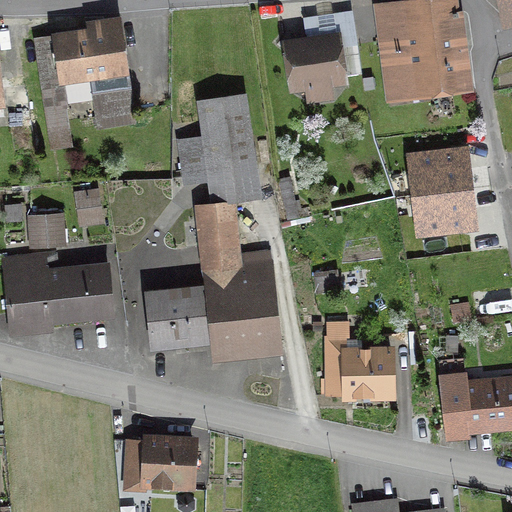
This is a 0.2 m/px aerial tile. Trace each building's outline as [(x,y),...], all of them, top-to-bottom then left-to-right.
[(416,93),(465,86),(455,13),(435,16),(433,0),(418,0),(403,2),(405,21),(396,27),(397,39),(379,41),(387,101),(416,97),(416,93)] [(511,0),(495,0),(498,11),(511,8),(511,0)] [(133,123),(132,110),(118,20),(102,22),(103,30),(87,32),(87,30),(55,34),(55,36),(35,39),(52,149),(70,147),(61,97),(90,92),(95,129),(133,123)] [(291,88),(341,81),(335,39),(285,46),(291,88)] [(230,203),(255,200),(240,95),(199,100),(205,139),(179,143),(185,182),(211,179),(215,204),(195,206),(205,300),(185,303),(183,290),(145,294),(150,348),(277,334),(269,253),(236,257),(230,203)] [(79,225),(99,222),(95,192),(74,195),(79,225)] [(31,246),(59,245),(58,218),(30,219),(31,246)] [(46,274),(44,256),(1,260),(7,321),(110,310),(106,268),(46,274)] [(315,294),(337,290),(334,275),(314,278),(315,294)] [(326,395),(390,394),(389,353),(343,354),(343,330),(325,330),(326,395)] [(440,379),(445,430),(511,423),(511,385),(464,390),(462,377),(457,377),(456,374),(444,375),(444,379),(440,379)] [(144,482),(188,485),(191,444),(128,440),(125,489),(144,490),(144,482)] [(396,511),(396,503),(350,508),(350,511),(396,511)]
